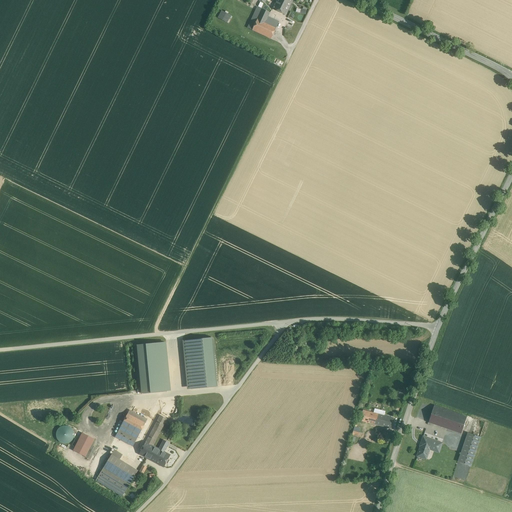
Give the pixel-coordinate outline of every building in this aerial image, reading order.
[(292,0),(277,0),(274,8),(286,14),(292,0)] [(257,7),(248,28),(252,30),(258,19),(262,9),(261,9),(258,7),(257,7)] [(270,13),(262,9),(258,19),(269,24),(272,19),(268,17),(270,13)] [(229,15),(222,11),(218,18),(225,22),(229,15)] [(258,19),(252,30),(271,39),(277,28),(269,24),(258,19)] [(279,22),(272,19),(269,24),(277,28),(279,22)] [(212,338),(187,340),(192,389),(216,386),(212,338)] [(192,389),(187,340),(183,340),(187,389),(192,389)] [(142,394),(166,391),(162,342),(137,345),(142,394)] [(166,342),(162,342),(166,391),(171,391),(166,342)] [(467,417),(434,405),(428,422),(461,434),(467,417)] [(148,419),(130,410),(123,422),(141,432),(148,419)] [(374,413),(363,410),(360,421),(391,429),(394,418),(385,416),(374,413)] [(160,415),(139,454),(154,462),(157,455),(153,453),(156,448),(153,446),(167,419),(160,415)] [(141,432),(123,422),(115,437),(133,446),(141,432)] [(74,438),(74,434),(74,431),(72,428),(69,426),(65,425),(62,426),(59,428),(57,431),(56,435),(57,438),(59,441),(62,443),(65,443),(69,443),(72,441),(74,438)] [(468,433),(458,462),(471,466),(480,437),(468,433)] [(94,440),(82,434),(74,450),(86,456),(94,440)] [(442,443),(423,437),(420,446),(421,446),(417,456),(426,459),(430,449),(439,452),(442,443)] [(162,443),(159,449),(156,448),(153,453),(157,455),(154,462),(164,467),(166,463),(168,464),(170,460),(168,459),(170,455),(164,452),(167,446),(162,443)] [(92,446),(86,456),(90,459),(96,448),(92,446)] [(122,454),(115,450),(112,454),(120,459),(122,454)] [(120,459),(112,454),(104,467),(130,483),(138,470),(120,459)] [(130,483),(104,467),(96,480),(122,496),(130,483)]
